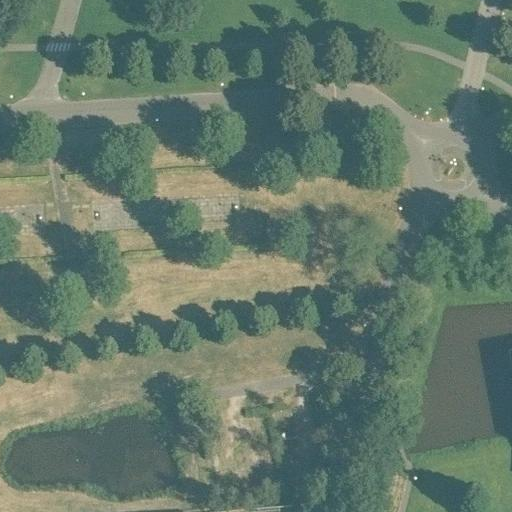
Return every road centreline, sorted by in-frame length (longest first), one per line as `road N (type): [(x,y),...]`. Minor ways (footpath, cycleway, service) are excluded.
road 1 (unclassified): [(432,145),(381,106),(349,96),(37,115)]
road 2 (residential): [(375,366),(397,266),(431,191)]
road 3 (residential): [(341,511),(375,366)]
road 4 (residential): [(453,137),(490,0)]
